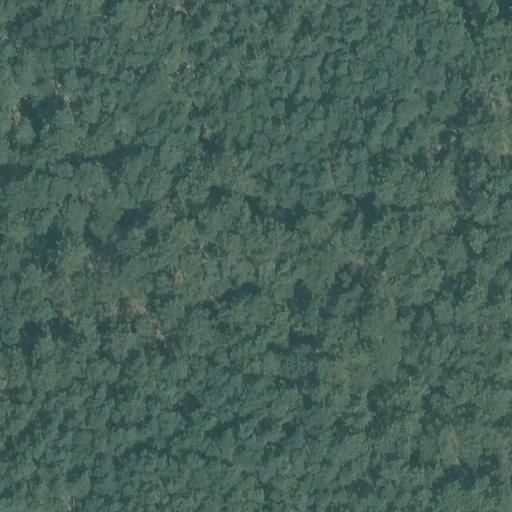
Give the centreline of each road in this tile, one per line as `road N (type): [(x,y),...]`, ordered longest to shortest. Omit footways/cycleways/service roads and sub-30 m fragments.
road 1 (track): [(511,105),(0,467)]
road 2 (track): [(505,109),(434,0)]
